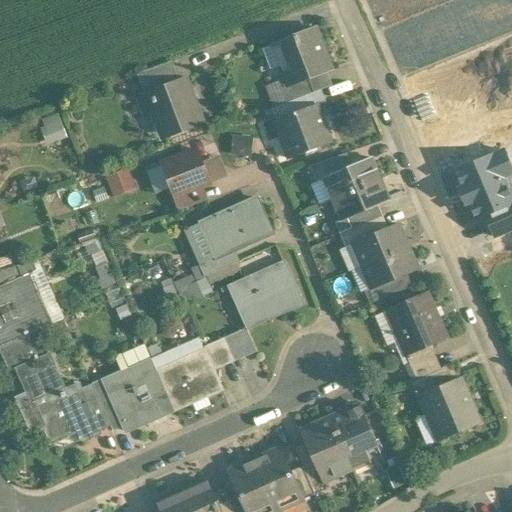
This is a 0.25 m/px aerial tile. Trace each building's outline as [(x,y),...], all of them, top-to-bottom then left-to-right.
[(316,29),(273,46),(286,79),(288,86),(308,79),(325,72),(332,70),(316,29)] [(170,63),(139,74),(147,94),(177,82),(170,63)] [(308,79),(314,93),(322,90),(331,87),(325,72),(308,79)] [(147,94),(137,98),(144,116),(152,113),(160,134),(201,119),(186,79),(177,82),(147,94)] [(308,79),(288,86),(286,79),(272,84),(280,106),(314,93),(308,79)] [(280,106),(272,84),(264,87),(273,109),(280,106)] [(280,106),(284,117),(316,105),(317,106),(326,102),(322,90),(314,93),(280,106)] [(284,117),(275,121),(289,160),(331,144),(317,106),(316,105),(284,117)] [(280,106),(273,109),(271,109),(275,121),(284,117),(280,106)] [(50,125),(40,129),(47,146),(55,150),(71,144),(60,116),(48,120),(50,125)] [(502,150),(470,164),(474,175),(478,173),(483,184),(511,171),(502,150)] [(196,151),(163,163),(172,187),(176,197),(197,189),(209,184),(202,165),(196,151)] [(345,155),(309,167),(316,183),(325,179),(324,178),(350,167),(345,155)] [(350,167),(324,178),(325,179),(327,185),(334,199),(379,180),(370,158),(350,167)] [(217,159),(202,165),(209,184),(225,178),(217,159)] [(158,192),(172,187),(163,163),(149,168),(158,192)] [(128,172),(105,180),(112,199),(135,191),(128,172)] [(379,180),(334,199),(343,221),(370,209),(378,206),(388,201),(379,180)] [(327,185),(316,189),(322,204),(334,199),(327,185)] [(197,189),(176,197),(181,210),(203,203),(197,189)] [(103,190),(92,194),(96,205),(108,201),(103,190)] [(256,199),(201,223),(216,257),(217,258),(234,251),(272,234),(256,199)] [(378,206),(370,209),(375,220),(376,220),(383,217),(378,206)] [(370,209),(343,221),(347,232),(375,220),(370,209)] [(383,217),(376,220),(381,232),(388,229),(383,217)] [(356,242),(381,232),(376,220),(375,220),(347,232),(342,234),(345,243),(355,239),(356,242)] [(337,223),(342,234),(347,232),(343,221),(337,223)] [(185,230),(200,264),(216,257),(201,223),(185,230)] [(381,232),(356,242),(353,244),(363,266),(408,247),(398,224),(388,229),(381,232)] [(78,237),(80,243),(95,238),(93,232),(78,237)] [(95,239),(71,248),(76,263),(100,255),(95,239)] [(363,266),(353,244),(344,248),(354,270),(363,266)] [(408,247),(363,266),(373,289),(376,288),(400,278),(408,274),(418,270),(408,247)] [(234,251),(217,258),(216,257),(200,264),(205,277),(239,262),(234,251)] [(10,258),(13,267),(25,263),(21,254),(10,258)] [(9,256),(0,259),(0,271),(13,267),(10,258),(9,256)] [(18,266),(23,277),(30,274),(38,293),(52,324),(63,320),(36,260),(25,264),(18,266)] [(198,280),(205,277),(200,264),(193,267),(195,272),(198,280)] [(284,264),(230,287),(248,327),(302,304),(284,264)] [(18,266),(0,271),(0,287),(23,277),(18,266)] [(183,286),(198,280),(195,272),(174,282),(177,289),(183,286)] [(0,287),(0,347),(38,331),(52,324),(38,293),(30,274),(23,277),(0,287)] [(408,274),(400,278),(406,290),(413,286),(408,274)] [(198,280),(183,286),(191,303),(212,293),(205,277),(198,280)] [(400,278),(376,288),(378,291),(368,296),(372,304),(406,290),(400,278)] [(427,293),(387,311),(406,356),(430,345),(447,338),(427,293)] [(244,329),(225,338),(234,360),(254,351),(244,329)] [(38,331),(0,347),(0,351),(9,372),(19,367),(48,354),(38,331)] [(199,338),(151,360),(157,372),(194,356),(194,358),(204,353),(202,348),(203,348),(199,338)] [(234,360),(225,338),(214,343),(223,365),(234,360)] [(120,373),(151,360),(144,343),(113,357),(120,373)] [(214,343),(203,348),(213,369),(223,365),(214,343)] [(430,345),(406,356),(410,365),(416,380),(417,380),(441,370),(441,369),(430,345)] [(204,353),(194,358),(194,356),(157,372),(174,411),(221,390),(213,369),(203,348),(202,348),(204,353)] [(79,384),(64,391),(48,354),(19,367),(30,393),(17,399),(33,434),(45,429),(49,436),(75,425),(81,439),(85,441),(99,435),(100,431),(111,426),(93,385),(82,390),(79,384)] [(120,373),(104,381),(123,425),(126,432),(174,411),(157,372),(151,360),(120,373)] [(454,363),(441,369),(441,370),(417,380),(416,380),(412,382),(418,397),(461,379),(454,363)] [(412,382),(416,380),(410,365),(405,367),(412,382)] [(461,379),(418,397),(437,442),(482,423),(462,378),(461,379)] [(123,425),(104,381),(93,385),(111,426),(112,430),(123,425)] [(369,422),(361,404),(330,418),(353,469),(378,458),(383,455),(382,453),(381,454),(369,424),(369,422)] [(425,414),(413,419),(425,447),(437,442),(425,414)] [(330,418),(300,431),(308,449),(309,451),(322,480),(321,480),(322,482),(325,481),(353,469),(330,418)] [(280,448),(255,460),(278,511),(303,500),(290,472),(291,472),(280,448)] [(322,480),(309,451),(308,449),(296,454),(302,467),(314,495),(328,489),(325,481),(322,482),(321,480),(322,480)] [(401,464),(394,450),(383,455),(378,458),(384,471),(401,464)] [(275,511),(278,511),(255,460),(229,471),(240,495),(240,494),(247,511),(275,511)] [(314,495),(302,467),(291,472),(290,472),(303,500),(314,495)] [(397,472),(386,476),(393,491),(404,486),(397,472)] [(207,481),(156,504),(159,511),(221,511),(213,494),(207,481)] [(224,489),(213,494),(221,511),(234,511),(229,500),(224,489)] [(247,511),(240,494),(240,495),(229,500),(234,511),(247,511)]
